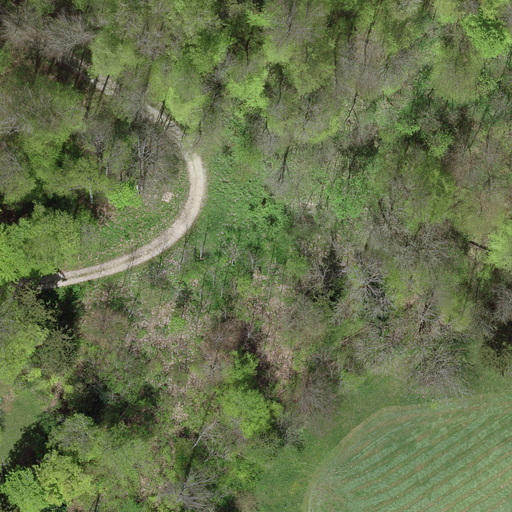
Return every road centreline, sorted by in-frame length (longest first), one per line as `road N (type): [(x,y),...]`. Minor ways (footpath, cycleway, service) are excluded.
road 1 (track): [(0,11),(157,112),(189,149),(199,180),(188,225),(169,242),(142,257),(0,293)]
road 2 (track): [(199,180),(287,172),(359,133),(511,86)]
